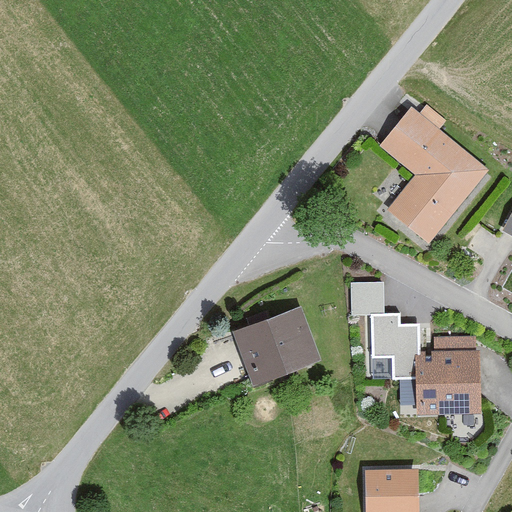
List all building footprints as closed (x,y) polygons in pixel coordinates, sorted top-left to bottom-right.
[(409,173),(380,207),(420,241),(482,167),(405,103),(372,142),(409,173)] [(511,198),(493,231),(509,240),(511,234),(511,198)] [(292,303),(221,329),(241,382),(312,355),(292,303)] [(467,351),(404,352),(404,414),(468,413),(467,351)] [(403,511),(404,468),(354,468),(354,511),(403,511)]
